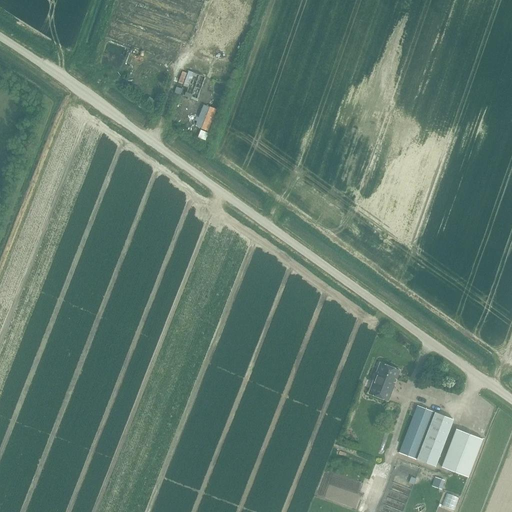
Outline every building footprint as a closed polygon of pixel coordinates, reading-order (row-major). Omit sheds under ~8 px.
[(197,100),(205,77),(189,71),(180,95),(197,100)] [(200,129),(207,131),(216,109),(209,107),(200,129)] [(197,137),(204,140),(207,132),(200,130),(197,137)] [(387,400),(398,370),(380,363),(368,393),(387,400)] [(399,453),(415,459),(435,467),(453,419),(433,412),(417,406),(399,453)] [(455,429),(441,467),(467,477),(482,439),(455,429)] [(450,497),(462,501),(466,488),(455,484),(450,497)]
